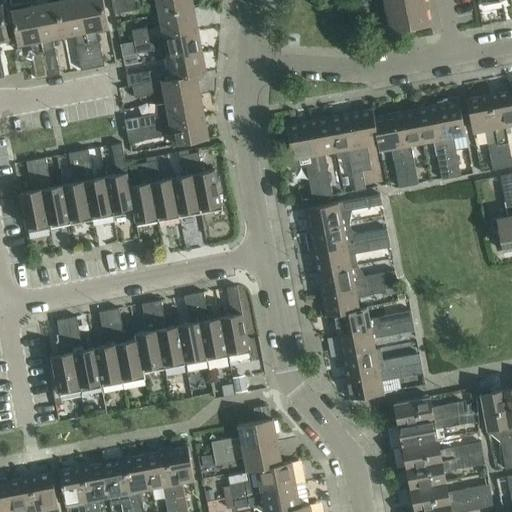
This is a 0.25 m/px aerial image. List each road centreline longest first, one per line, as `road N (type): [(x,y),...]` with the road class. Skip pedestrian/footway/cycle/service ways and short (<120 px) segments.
road 1 (residential): [(365,511),(354,459),(292,388),(267,256)]
road 2 (residential): [(4,306),(267,256)]
road 3 (residential): [(511,45),(365,72),(250,61)]
road 4 (residential): [(267,256),(244,135),(250,61)]
